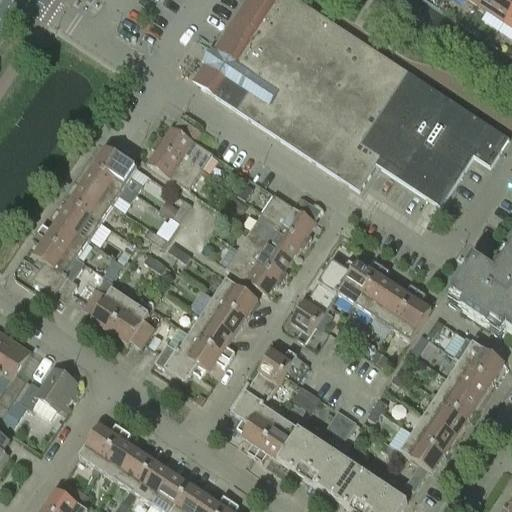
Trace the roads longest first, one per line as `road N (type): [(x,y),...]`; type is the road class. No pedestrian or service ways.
road 1 (residential): [(352,203),(32,0)]
road 2 (residential): [(352,203),(191,447)]
road 3 (residential): [(511,168),(446,257),(352,203)]
road 4 (residential): [(21,511),(59,471),(116,380)]
road 5 (residential): [(116,380),(0,303)]
